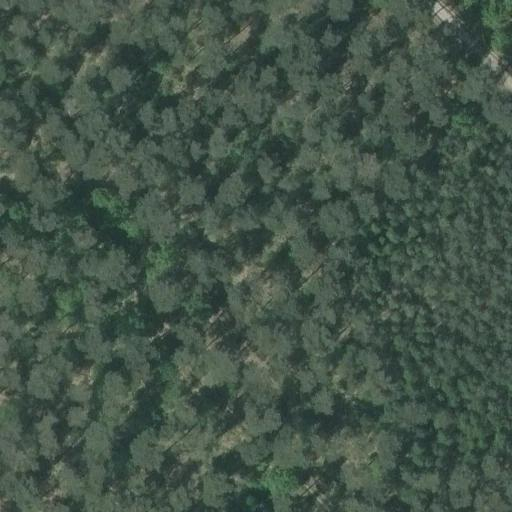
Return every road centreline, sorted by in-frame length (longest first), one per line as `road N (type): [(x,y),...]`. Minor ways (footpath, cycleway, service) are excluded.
road 1 (track): [(0,192),(324,511)]
road 2 (track): [(511,92),(417,0)]
